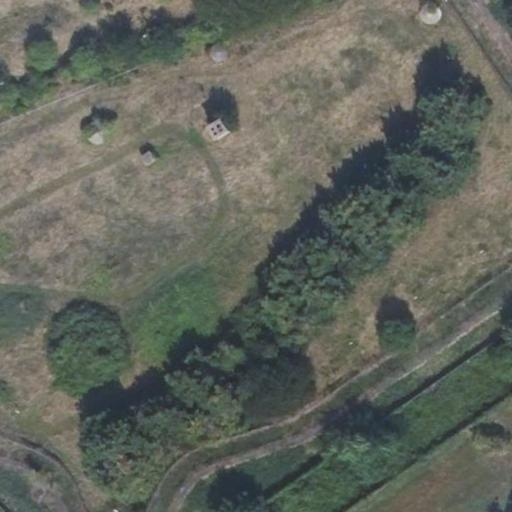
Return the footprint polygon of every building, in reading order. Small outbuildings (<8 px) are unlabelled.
[(435,3),(432,3),(430,3),(427,4),(425,6),(423,8),(422,10),(421,13),(421,16),(422,18),(424,21),(426,22),(428,24),(431,24),(433,24),(436,24),(438,23),(440,21),(442,18),(443,16),(443,13),(442,10),(441,8),(440,6),(437,4),(435,3)] [(229,49),(227,47),(226,46),(224,45),(222,44),(220,44),(217,44),(215,45),(214,46),(212,48),(211,50),(211,53),(211,55),(212,57),(213,59),(215,60),(217,61),(219,62),(222,62),(224,61),(226,60),(227,58),(228,56),(229,54),(229,52),(229,49)] [(231,131),(224,119),(211,127),(219,138),(231,131)] [(102,121),(99,120),(96,121),(94,122),(91,123),(89,126),(88,128),(88,131),(88,134),(89,137),(90,139),(92,142),(95,143),(98,144),(101,144),(103,143),(106,142),(108,140),(110,137),(111,134),(111,131),(110,129),(109,126),(107,124),(105,122),(102,121)] [(157,160),(151,151),(143,157),(149,165),(157,160)] [(288,377),(281,369),(272,376),(279,385),(288,377)]
